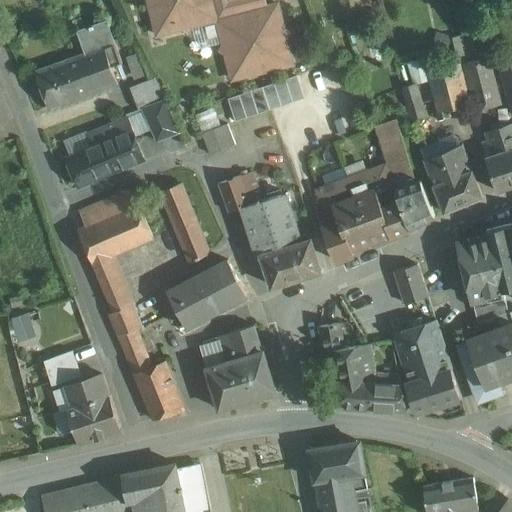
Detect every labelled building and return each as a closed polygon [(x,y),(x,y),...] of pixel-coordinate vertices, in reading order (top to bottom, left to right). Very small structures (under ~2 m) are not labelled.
[(147,0),(157,36),(184,29),(189,32),(192,27),(217,20),(223,45),(220,50),(225,53),(232,80),(294,65),(287,38),(290,33),(285,30),(278,3),(267,5),(266,0),(147,0)] [(69,60),(82,96),(118,83),(112,66),(123,63),(107,19),(77,30),(86,54),(69,60)] [(471,33),(454,37),(457,49),(459,54),(476,49),(474,41),(482,39),(480,30),(471,32),(471,33)] [(313,36),(298,40),(302,55),(317,51),(313,36)] [(333,36),(321,40),(329,63),(341,59),(333,36)] [(315,55),(303,58),(306,68),(318,65),(315,55)] [(511,55),(499,59),(511,106),(511,55)] [(490,56),(464,63),(476,110),(501,104),(490,56)] [(407,62),(412,83),(431,78),(428,68),(426,57),(407,62)] [(82,96),(69,60),(36,71),(49,107),(82,96)] [(461,60),(428,68),(431,78),(439,111),(471,103),(461,60)] [(297,75),(286,79),(293,102),(305,98),(297,75)] [(156,77),(131,87),(140,110),(143,108),(165,100),(156,77)] [(286,79),(274,83),(282,106),(293,102),(286,79)] [(274,83),(263,87),(271,110),(282,106),(274,83)] [(416,83),(402,87),(413,119),(426,116),(416,83)] [(262,87),(251,91),(259,114),(270,110),(262,87)] [(0,91),(0,121),(11,117),(0,91)] [(251,91),(240,95),(247,118),(259,114),(251,91)] [(240,95),(228,99),(236,122),(247,118),(240,95)] [(165,100),(143,108),(157,142),(179,133),(165,100)] [(126,117),(87,133),(93,146),(97,144),(132,130),(126,117)] [(408,160),(395,119),(376,125),(389,166),(408,160)] [(511,122),(501,127),(511,159),(511,122)] [(228,124),(216,128),(224,149),(236,144),(228,124)] [(511,187),(511,159),(501,127),(486,132),(493,154),(487,156),(499,192),(511,187)] [(216,128),(203,133),(211,154),(224,149),(216,128)] [(97,144),(110,174),(144,160),(132,130),(97,144)] [(93,146),(87,133),(65,142),(70,155),(93,146)] [(422,149),(426,160),(463,144),(458,134),(422,149)] [(110,174),(97,144),(93,146),(70,155),(67,157),(79,187),(110,174)] [(463,144),(426,160),(435,185),(473,171),(463,144)] [(408,160),(389,166),(396,189),(404,186),(402,182),(413,178),(408,160)] [(360,174),(382,236),(390,233),(391,236),(410,228),(396,189),(386,164),(360,174)] [(473,171),(435,185),(445,211),(483,197),(473,171)] [(253,172),(220,182),(230,212),(241,208),(260,202),(259,199),(257,199),(256,196),(260,194),(253,172)] [(382,236),(360,174),(337,182),(359,244),(366,242),(373,244),(376,238),(382,236)] [(413,178),(402,182),(404,186),(396,189),(410,228),(436,216),(422,180),(415,182),(413,178)] [(359,244),(337,182),(318,190),(331,225),(324,228),(336,260),(354,254),(352,247),(359,244)] [(213,251),(182,183),(162,192),(193,260),(213,251)] [(133,187),(80,210),(86,225),(140,202),(133,187)] [(260,202),(241,208),(257,257),(263,255),(303,242),(287,193),(260,202)] [(86,225),(79,228),(94,263),(114,254),(154,237),(140,202),(86,225)] [(511,224),(488,230),(489,237),(502,292),(504,292),(511,289),(511,224)] [(489,237),(459,244),(472,299),(473,299),(475,309),(506,301),(504,292),(502,292),(489,237)] [(303,242),(263,255),(273,286),(321,271),(311,239),(303,242)] [(134,303),(114,254),(94,263),(114,311),(133,303),(134,303)] [(228,260),(169,291),(188,327),(247,296),(228,260)] [(418,264),(395,271),(405,303),(429,296),(418,264)] [(506,301),(475,309),(479,324),(509,313),(506,301)] [(114,311),(109,313),(118,336),(138,328),(143,326),(133,303),(114,311)] [(29,312),(11,318),(19,341),(37,335),(29,312)] [(436,321),(396,334),(407,367),(447,354),(436,321)] [(341,322),(320,326),(326,365),(333,363),(339,405),(369,407),(369,381),(378,381),(376,373),(372,343),(344,347),(341,322)] [(511,324),(492,331),(508,377),(511,375),(511,324)] [(229,334),(218,337),(226,361),(208,367),(220,407),(218,408),(219,409),(277,392),(264,350),(263,351),(255,325),(229,333),(229,334)] [(138,328),(118,336),(134,373),(153,365),(138,328)] [(508,377),(492,331),(469,340),(470,341),(471,341),(487,385),(499,380),(508,377)] [(487,385),(471,341),(470,341),(458,345),(478,398),(502,389),(499,380),(487,385)] [(44,360),(53,384),(82,374),(73,350),(44,360)] [(447,354),(407,367),(411,381),(407,382),(417,412),(461,398),(447,354)] [(153,365),(134,373),(154,419),(186,409),(167,360),(153,365)] [(399,374),(376,373),(378,381),(369,381),(369,407),(408,410),(399,374)] [(72,407),(110,395),(103,374),(65,386),(72,407)] [(110,395),(72,407),(68,408),(69,411),(61,413),(65,424),(72,422),(79,444),(122,430),(110,394),(110,395)] [(360,440),(311,449),(317,480),(366,471),(360,440)] [(125,477),(44,495),(48,511),(197,511),(198,511),(211,509),(201,464),(184,468),(184,466),(178,468),(176,462),(124,473),(125,477)] [(366,471),(317,480),(322,511),(376,511),(372,487),(369,488),(366,471)] [(474,477),(424,485),(428,511),(456,511),(467,510),(480,508),(474,477)] [(511,511),(511,501),(510,499),(499,511),(511,511)]
